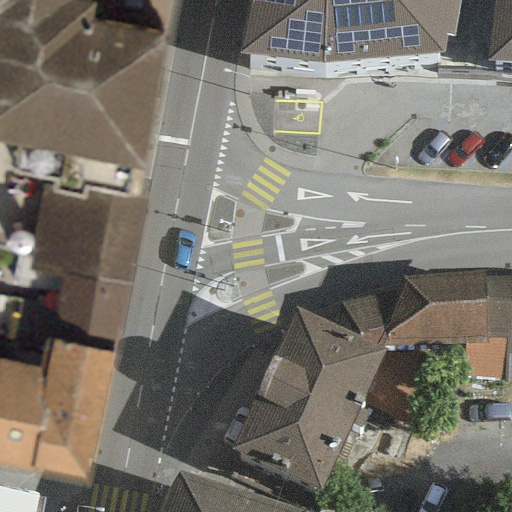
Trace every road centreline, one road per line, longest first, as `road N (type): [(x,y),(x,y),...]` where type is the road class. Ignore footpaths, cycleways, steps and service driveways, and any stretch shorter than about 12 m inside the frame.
road 1 (residential): [(140,391),(215,339),(315,290),(419,258),(511,242)]
road 2 (residential): [(374,210),(160,284)]
road 3 (residential): [(374,210),(264,184),(220,150),(194,110)]
road 4 (primary): [(194,110),(160,284)]
road 5 (residential): [(511,224),(374,210)]
road 6 (primary): [(140,391),(115,511)]
